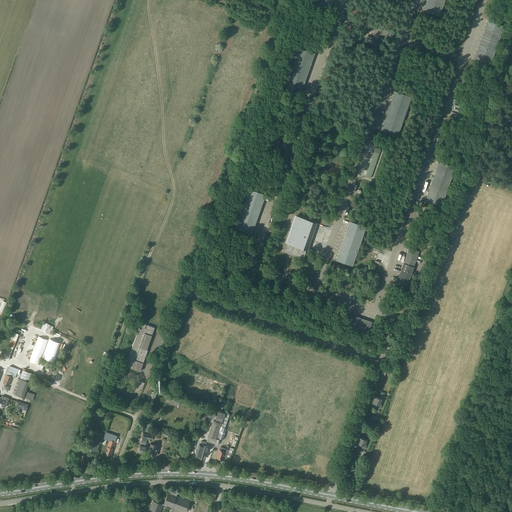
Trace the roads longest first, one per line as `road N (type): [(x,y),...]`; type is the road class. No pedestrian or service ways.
road 1 (primary): [(408,511),(181,474),(0,492)]
road 2 (unclassified): [(357,511),(189,483),(0,503)]
